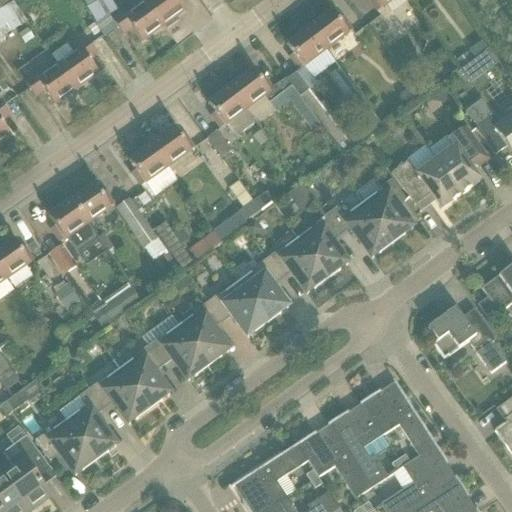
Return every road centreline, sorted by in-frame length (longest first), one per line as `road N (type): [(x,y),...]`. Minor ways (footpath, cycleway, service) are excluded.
road 1 (residential): [(0,201),(235,37)]
road 2 (residential): [(375,314),(336,319),(187,428),(172,462)]
road 3 (residential): [(172,462),(207,454),(356,346),(375,314)]
road 4 (residential): [(375,314),(511,502)]
road 5 (residential): [(511,213),(375,314)]
